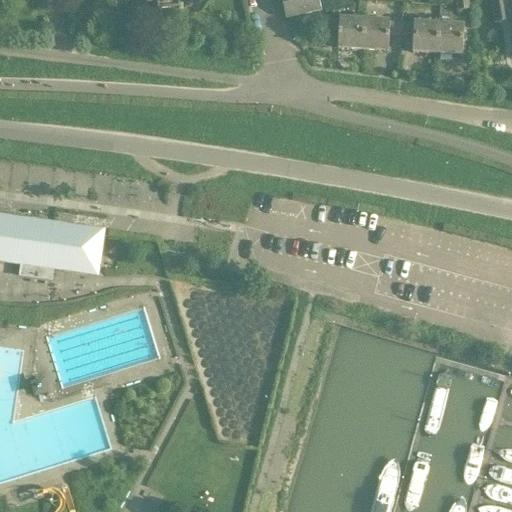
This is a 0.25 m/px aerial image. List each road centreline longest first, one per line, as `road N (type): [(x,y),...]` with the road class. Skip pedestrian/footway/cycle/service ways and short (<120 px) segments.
road 1 (tertiary): [(511,212),(164,149),(0,129)]
road 2 (unclassified): [(284,99),(0,86)]
road 3 (residential): [(0,50),(282,86)]
road 4 (unclassified): [(511,161),(284,99)]
road 5 (unclassified): [(511,120),(341,92),(284,99)]
